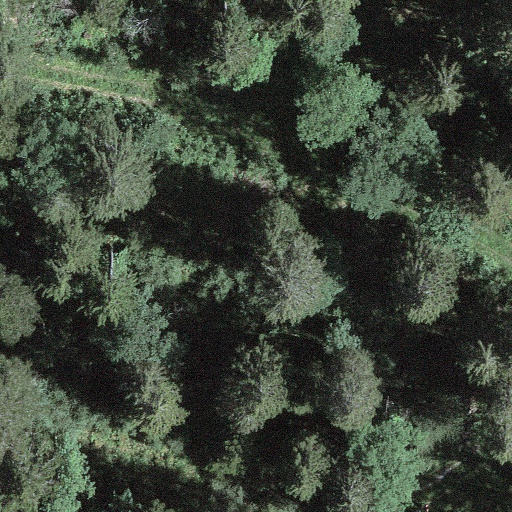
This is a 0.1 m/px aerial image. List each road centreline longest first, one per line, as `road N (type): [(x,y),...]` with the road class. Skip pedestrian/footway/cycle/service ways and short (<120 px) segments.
road 1 (track): [(511,252),(249,122),(134,87),(0,63)]
road 2 (track): [(409,511),(511,434)]
